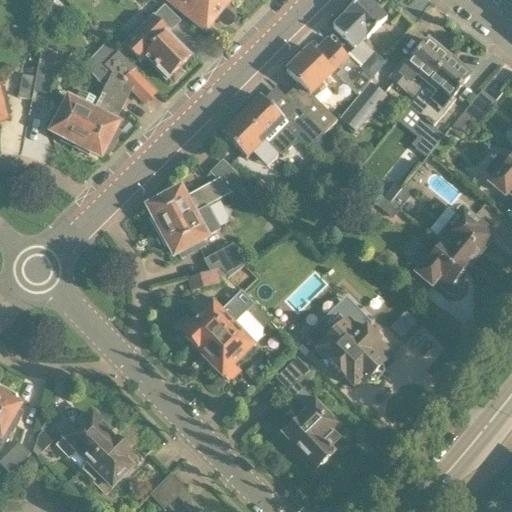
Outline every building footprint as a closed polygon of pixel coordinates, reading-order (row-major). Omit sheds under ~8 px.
[(165,0),(207,34),(217,22),(225,28),(228,29),(231,28),(234,26),(235,24),(235,23),(236,21),(235,18),(233,15),(226,10),(234,0),(165,0)] [(366,40),(368,41),(387,22),(364,0),(361,0),(344,18),(345,19),(334,30),(355,51),(366,40)] [(141,67),(145,61),(168,83),(170,81),(175,85),(184,76),(180,71),(190,60),(168,38),(182,24),(166,8),(155,18),(154,17),(123,48),(141,67)] [(299,86),(286,99),(292,105),(324,138),(338,124),(312,98),(339,70),(342,73),(337,78),(357,98),(372,82),(371,82),(348,59),(347,59),(328,41),(327,42),(328,43),(329,42),(335,48),(321,63),(310,52),(287,74),(299,86)] [(390,81),(415,102),(416,102),(450,61),(428,43),(410,65),(406,62),(390,81)] [(90,157),(92,154),(101,159),(103,154),(109,158),(122,134),(116,131),(118,127),(114,124),(131,91),(146,106),(156,96),(118,57),(106,69),(113,76),(113,77),(100,102),(94,115),(75,150),(90,157)] [(348,59),(371,82),(386,66),(381,60),(372,60),(362,71),(350,59),(349,58),(348,59)] [(415,102),(409,109),(434,130),(457,102),(454,100),(472,79),(450,61),(416,102),(415,102)] [(34,94),(50,97),(55,69),(39,66),(34,94)] [(30,102),(35,79),(23,77),(19,100),(30,102)] [(0,124),(6,123),(5,119),(12,117),(4,90),(1,91),(0,86),(0,124)] [(341,122),(357,135),(386,99),(370,86),(341,122)] [(94,115),(100,102),(80,92),(74,104),(69,102),(67,106),(62,103),(49,127),(55,129),(53,134),(62,139),(60,142),(75,150),(94,115)] [(479,127),(498,105),(483,92),(464,115),(474,123),(479,127)] [(324,138),(292,105),(279,117),(261,99),(242,118),(267,144),(277,134),(294,151),(301,144),(323,166),(338,151),(324,138)] [(474,123),(464,115),(451,132),(460,140),(474,123)] [(267,144),(242,118),(223,137),(248,163),(267,144)] [(445,139),(434,130),(416,152),(427,161),(445,139)] [(486,186),(503,200),(509,193),(511,196),(511,153),(511,154),(511,153),(511,159),(509,164),(499,156),(485,174),(492,180),(486,186)] [(151,220),(158,235),(207,209),(232,196),(233,197),(244,184),(224,164),(212,175),(220,183),(186,201),(181,192),(177,194),(174,188),(150,201),(153,207),(149,209),(154,218),(151,220)] [(263,201),(272,193),(263,183),(253,190),(263,201)] [(406,187),(393,203),(402,211),(416,195),(406,187)] [(402,211),(393,203),(385,198),(384,197),(376,207),(394,222),(402,211)] [(220,232),(207,209),(158,235),(166,250),(170,248),(175,257),(179,255),(182,261),(207,247),(206,245),(212,241),(210,237),(220,232)] [(442,245),(471,268),(492,242),(482,233),(484,231),(461,212),(436,241),(439,243),(439,244),(442,246),(442,245)] [(442,245),(442,246),(434,255),(425,248),(412,265),(418,270),(414,276),(430,290),(436,283),(449,294),(454,296),(459,294),(462,290),(463,286),(460,281),(471,268),(442,245)] [(211,274),(222,272),(228,278),(245,269),(233,247),(204,263),(211,274)] [(230,280),(228,278),(222,272),(211,274),(188,280),(192,294),(223,286),(230,280)] [(203,358),(236,326),(227,316),(216,305),(193,327),(188,322),(177,333),(203,358)] [(229,383),(239,373),(238,372),(234,367),(263,339),(263,331),(271,324),(267,319),(256,308),(248,315),(236,326),(203,358),(229,383)] [(317,349),(316,350),(354,389),(363,380),(367,384),(370,381),(372,382),(378,383),(386,376),(386,369),(384,368),(387,364),(374,351),(382,344),(367,327),(359,335),(346,321),(327,340),(317,330),(307,340),(317,349)] [(307,413),(282,437),(317,473),(335,455),(330,450),(339,442),(331,434),(337,427),(313,402),(314,401),(300,387),(312,375),(298,359),(276,381),(307,413)] [(0,391),(0,453),(20,418),(15,415),(20,408),(10,403),(12,399),(0,391)] [(86,418),(56,448),(71,463),(72,462),(83,473),(117,440),(94,417),(90,422),(86,418)] [(39,460),(59,439),(49,429),(39,438),(34,454),(39,460)] [(117,440),(83,473),(93,483),(92,484),(107,499),(137,470),(133,466),(138,461),(117,440)] [(27,461),(16,449),(0,465),(11,477),(27,461)] [(165,511),(179,500),(186,493),(171,477),(150,496),(163,511),(165,511)] [(202,511),(193,502),(186,508),(189,511),(202,511)]
